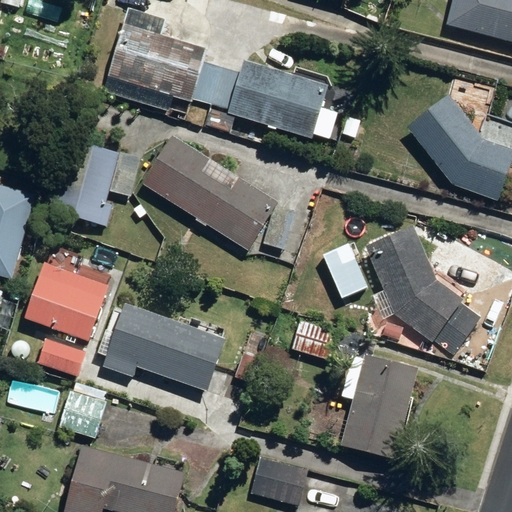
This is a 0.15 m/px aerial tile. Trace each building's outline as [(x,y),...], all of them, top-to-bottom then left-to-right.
[(511,0),(454,0),(447,25),(511,42),(511,0)] [(109,75),(191,102),(193,99),(211,105),(223,67),(201,61),(205,48),(125,23),(109,75)] [(223,67),(211,105),(227,110),(226,114),(310,140),(327,86),(245,60),(241,73),(223,67)] [(452,184),(497,200),(511,159),(511,150),(485,141),(449,95),(408,128),(452,184)] [(344,128),(357,132),(362,118),(349,114),(344,128)] [(139,181),(247,251),(278,203),(239,178),(231,191),(200,171),(206,161),(172,138),(168,144),(164,142),(139,181)] [(50,210),(106,227),(112,206),(105,204),(110,190),(130,196),(142,159),(120,152),(119,154),(71,139),(50,210)] [(0,274),(12,277),(35,195),(0,184),(0,274)] [(267,242),(284,247),(295,212),(277,207),(267,242)] [(413,226),(365,247),(384,290),(372,295),(382,320),(394,314),(433,342),(434,340),(454,354),(480,317),(461,303),(463,300),(438,282),(413,226)] [(25,317),(88,341),(109,286),(47,262),(25,317)] [(136,367),(207,391),(225,339),(124,304),(114,332),(105,329),(97,353),(106,356),(102,367),(132,377),(136,367)] [(260,327),(271,331),(275,320),(264,316),(260,327)] [(341,445),(394,458),(417,370),(372,358),(377,339),(341,330),(341,332),(300,321),(293,348),(338,360),(350,361),(341,396),(353,399),(341,445)] [(383,335),(399,340),(402,328),(388,323),(383,335)] [(39,364),(78,377),(86,351),(47,338),(39,364)] [(235,377),(251,383),(259,359),(243,353),(235,377)] [(60,428),(95,438),(107,402),(105,402),(108,392),(85,385),(82,395),(72,391),(60,428)] [(173,511),(184,474),(82,446),(63,511),(101,511),(102,509),(113,511),(173,511)] [(245,491),(298,506),(309,471),(255,455),(245,491)]
